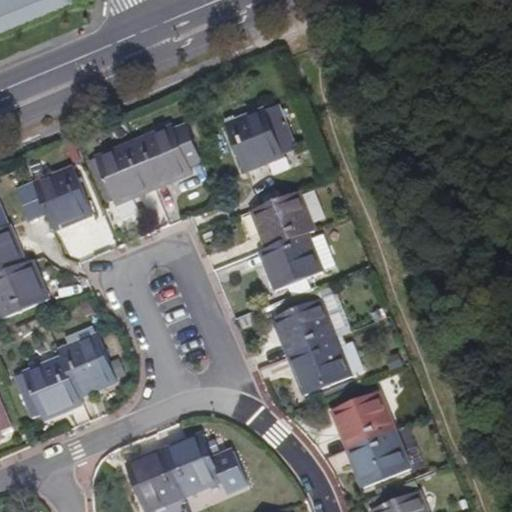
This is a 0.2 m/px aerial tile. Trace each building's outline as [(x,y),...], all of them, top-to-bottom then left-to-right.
[(0,0),(0,34),(71,5),(69,0),(0,0)] [(293,150),(274,105),(221,127),(239,172),(293,150)] [(197,166),(182,129),(170,133),(169,129),(129,145),(148,192),(188,176),(186,170),(197,166)] [(148,192),(129,145),(90,161),(109,208),(148,192)] [(90,216),(71,169),(34,184),(53,231),(90,216)] [(298,194),(250,213),(266,253),(304,238),(314,234),(310,226),(321,221),(310,194),(299,198),(298,194)] [(16,221),(12,212),(5,215),(10,224),(16,221)] [(0,276),(23,267),(7,227),(0,229),(0,276)] [(266,253),(258,257),(272,294),(319,276),(318,274),(331,269),(319,238),(306,243),(304,238),(266,253)] [(0,319),(44,301),(29,265),(23,267),(0,276),(0,319)] [(346,330),(328,285),(269,308),(274,320),(318,303),(333,342),(339,339),(337,333),(346,330)] [(333,342),(318,303),(274,320),(271,321),(286,360),(333,342)] [(115,385),(92,328),(60,341),(63,349),(56,352),(59,359),(76,400),(115,385)] [(346,377),(359,372),(345,337),(339,339),(333,342),(286,360),(301,398),(347,380),(346,377)] [(76,400),(59,359),(11,378),(26,416),(36,412),(40,422),(79,406),(76,400)] [(387,435),(372,397),(326,415),(341,454),(387,435)] [(0,433),(8,430),(0,408),(0,433)] [(356,493),(402,475),(387,435),(341,454),(356,493)] [(219,483),(201,437),(162,453),(181,499),(219,483)] [(148,511),(181,499),(162,453),(124,469),(141,511),(148,511)] [(422,511),(416,494),(369,511),(422,511)]
